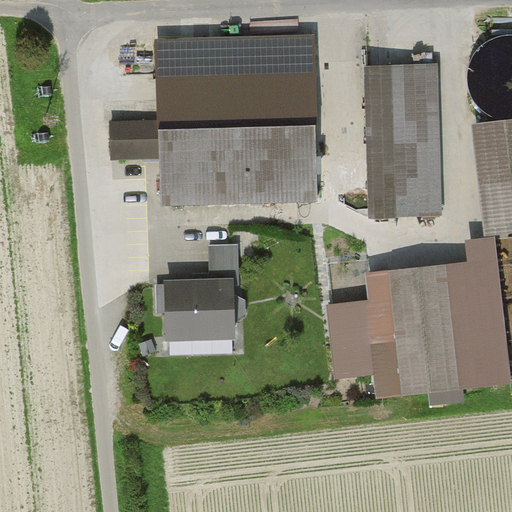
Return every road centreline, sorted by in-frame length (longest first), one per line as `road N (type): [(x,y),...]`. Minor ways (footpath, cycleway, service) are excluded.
road 1 (track): [(453,3),(460,235),(377,238),(350,215),(343,7)]
road 2 (unclassified): [(61,12),(115,511)]
road 3 (unclassified): [(511,0),(61,12)]
road 4 (track): [(85,224),(350,215)]
